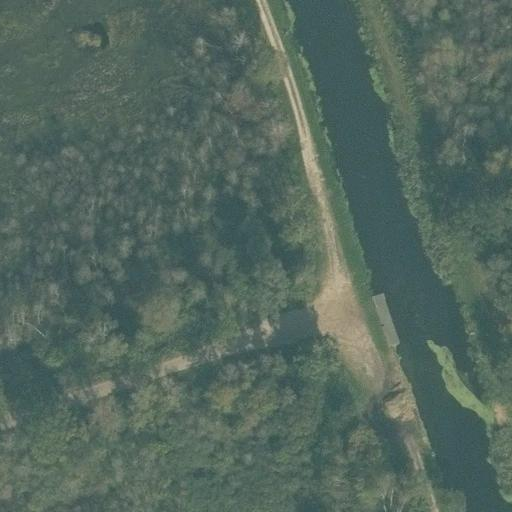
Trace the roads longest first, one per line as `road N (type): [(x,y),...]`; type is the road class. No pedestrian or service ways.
road 1 (track): [(0,425),(366,303)]
road 2 (track): [(366,303),(271,0)]
road 3 (track): [(435,511),(366,303)]
